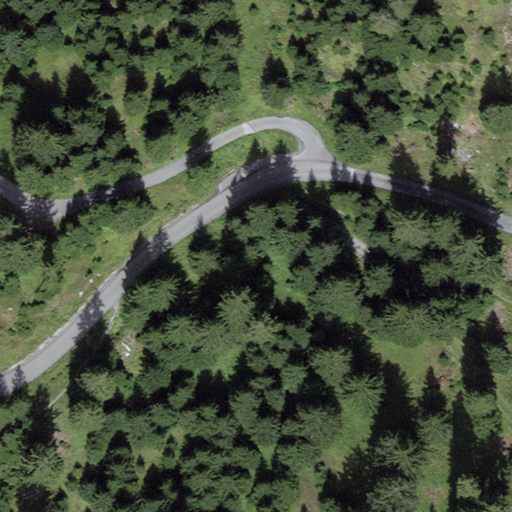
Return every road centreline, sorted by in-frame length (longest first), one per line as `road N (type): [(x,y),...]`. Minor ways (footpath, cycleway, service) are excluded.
road 1 (track): [(0,386),(64,343),(139,264),(208,211),(264,178),(308,169)]
road 2 (track): [(0,183),(19,202),(66,208),(274,122),(305,137),(308,169)]
road 3 (track): [(511,414),(405,290),(264,178)]
road 4 (track): [(308,169),(466,203),(511,225)]
